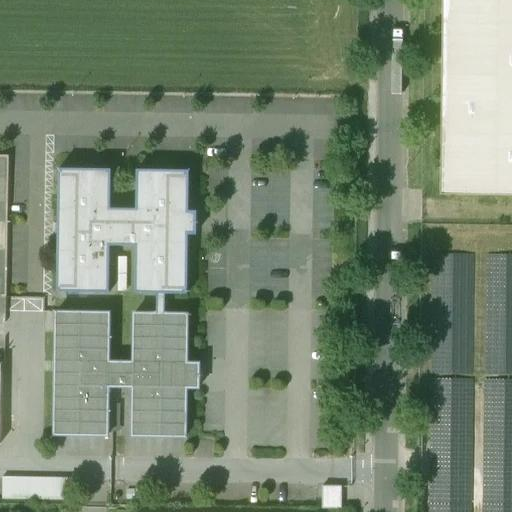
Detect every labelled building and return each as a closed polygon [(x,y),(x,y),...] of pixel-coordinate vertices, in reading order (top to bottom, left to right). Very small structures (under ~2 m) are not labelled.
[(511,0),(443,0),(442,194),(511,195),(511,0)] [(0,184),(10,185),(10,153),(0,152),(0,184)] [(188,314),(165,314),(165,294),(188,294),(188,234),(196,234),(196,211),(189,211),(189,171),(137,170),(136,209),(111,209),(111,169),(59,169),(57,292),(109,293),(110,246),(136,246),(135,293),(157,294),(157,314),(134,313),(133,362),(109,362),(110,313),(56,312),(54,435),(108,436),(108,386),(133,387),(132,436),(186,437),(187,388),(199,388),(199,363),(187,363),(188,314)] [(70,478),(2,477),(2,499),(69,500),(70,478)] [(341,486),(322,486),(322,509),(341,509),(341,486)]
